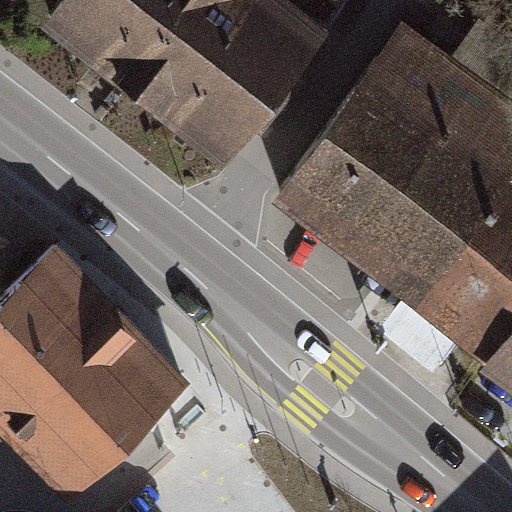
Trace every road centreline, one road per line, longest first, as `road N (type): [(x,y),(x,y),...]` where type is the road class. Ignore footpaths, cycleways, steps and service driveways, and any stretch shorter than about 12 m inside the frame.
road 1 (secondary): [(483,509),(183,263)]
road 2 (residential): [(379,0),(340,66),(183,263)]
road 3 (secondary): [(183,263),(0,119)]
